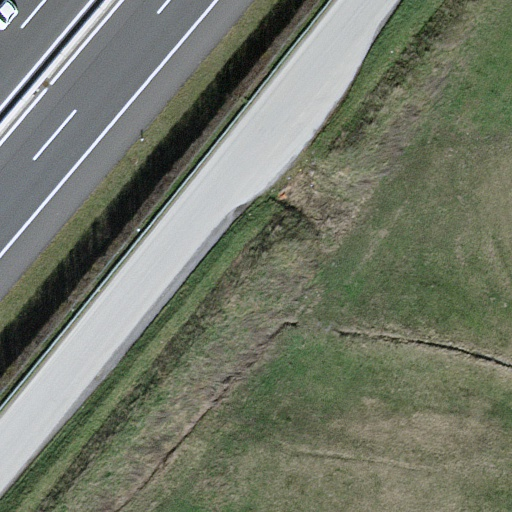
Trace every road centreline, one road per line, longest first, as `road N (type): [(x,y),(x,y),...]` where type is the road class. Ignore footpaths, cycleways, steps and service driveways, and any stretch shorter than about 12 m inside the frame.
road 1 (unclassified): [(362,0),(0,442)]
road 2 (motorway): [(0,201),(170,0)]
